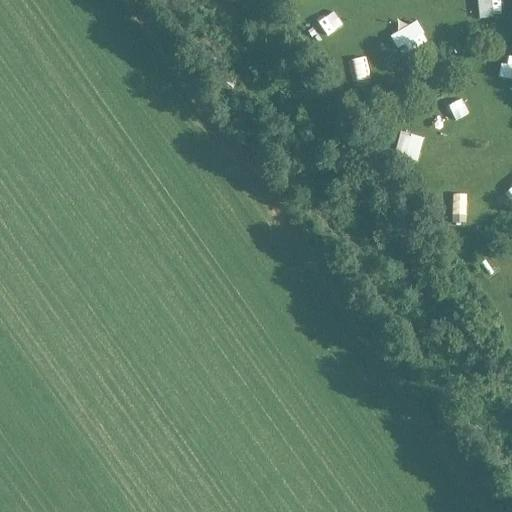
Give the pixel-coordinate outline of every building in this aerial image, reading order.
[(285,0),(289,11),(308,4),(306,0),(285,0)] [(494,0),(473,0),(475,13),(495,11),(494,0)] [(405,27),(413,45),(429,38),(421,21),(405,27)] [(511,57),(494,56),(492,77),(511,77),(511,57)] [(359,85),(367,67),(346,58),(338,75),(359,85)] [(440,91),(434,94),(438,101),(443,98),(440,91)] [(412,163),(420,138),(395,130),(387,155),(412,163)]
